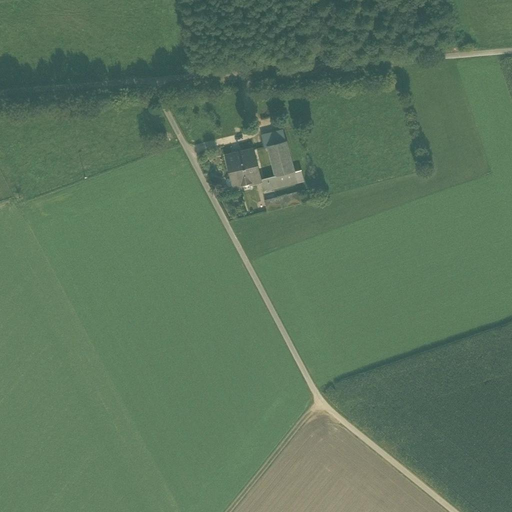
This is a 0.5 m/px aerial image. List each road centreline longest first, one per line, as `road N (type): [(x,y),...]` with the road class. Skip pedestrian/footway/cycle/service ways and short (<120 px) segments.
road 1 (track): [(150,82),(313,391),(452,511)]
road 2 (unclassified): [(0,93),(511,51)]
